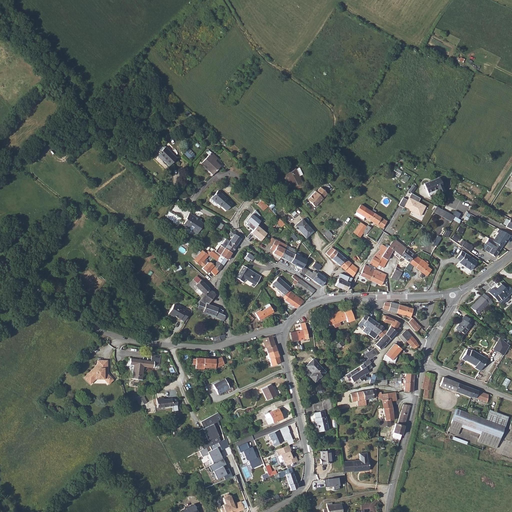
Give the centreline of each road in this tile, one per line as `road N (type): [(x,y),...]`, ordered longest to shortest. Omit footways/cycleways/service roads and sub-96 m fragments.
road 1 (tertiary): [(232,342),(212,348),(115,338),(0,261)]
road 2 (unclassified): [(283,329),(309,469),(302,490),(273,511)]
